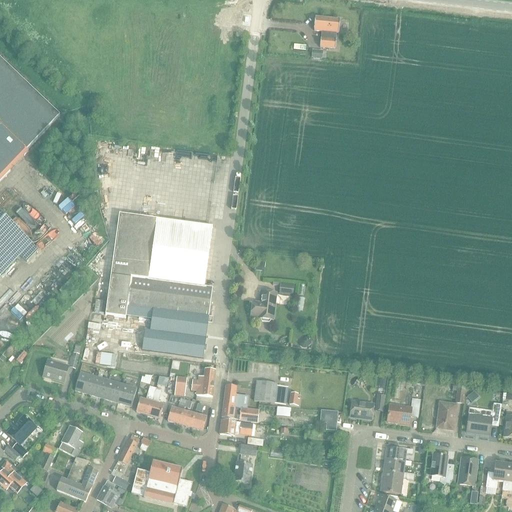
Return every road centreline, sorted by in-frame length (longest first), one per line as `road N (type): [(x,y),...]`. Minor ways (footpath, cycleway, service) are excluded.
road 1 (unclassified): [(259,0),(210,446)]
road 2 (residential): [(345,511),(363,431),(511,451)]
road 3 (residential): [(0,415),(30,396),(125,427)]
